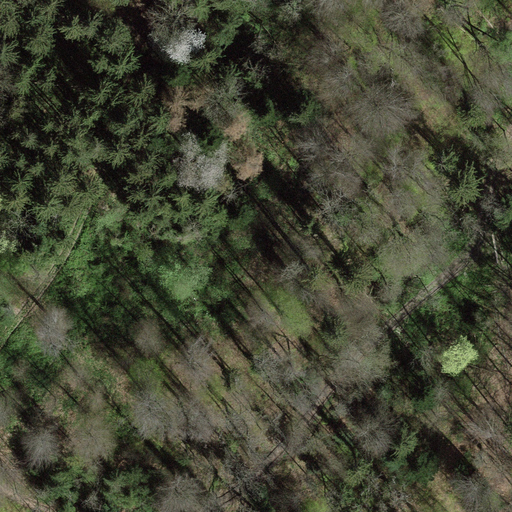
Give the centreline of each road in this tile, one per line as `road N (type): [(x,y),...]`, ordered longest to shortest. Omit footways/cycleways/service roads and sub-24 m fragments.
road 1 (track): [(511,127),(491,149),(465,255),(358,356),(257,474),(204,511)]
road 2 (track): [(141,0),(118,115),(84,213),(64,255),(0,341)]
